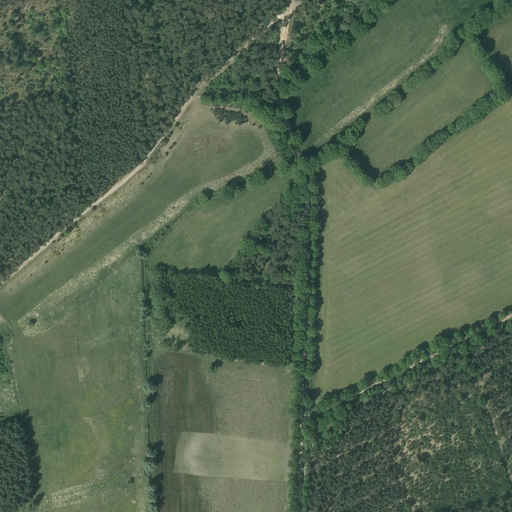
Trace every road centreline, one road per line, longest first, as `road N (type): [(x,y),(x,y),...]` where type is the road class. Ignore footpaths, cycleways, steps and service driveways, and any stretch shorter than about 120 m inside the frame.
road 1 (track): [(298,511),(302,169)]
road 2 (track): [(511,88),(381,185),(340,153),(306,169)]
road 3 (track): [(301,423),(511,312)]
road 4 (track): [(302,169),(279,96),(289,7)]
road 5 (track): [(115,187),(0,283)]
road 6 (track): [(511,477),(466,336)]
road 7 (track): [(189,99),(284,10)]
